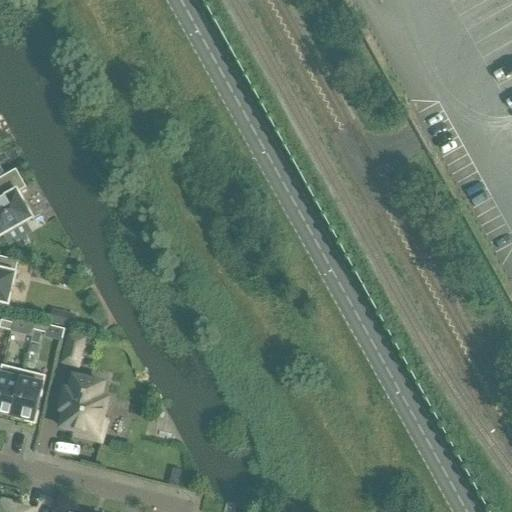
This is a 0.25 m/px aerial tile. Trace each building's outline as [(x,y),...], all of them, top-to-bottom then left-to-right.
[(0,236),(33,219),(18,193),(27,188),(17,170),(5,176),(0,178),(0,236)] [(18,263),(0,258),(0,303),(8,305),(18,263)] [(13,324),(11,332),(21,335),(24,321),(15,319),(13,324)] [(0,329),(11,332),(13,324),(1,322),(0,326),(0,329)] [(35,324),(34,332),(45,334),(47,326),(35,324)] [(79,370),(87,339),(68,334),(60,365),(79,370)] [(0,414),(13,418),(24,372),(2,366),(1,370),(2,371),(0,378),(0,414)] [(24,372),(13,418),(24,420),(24,422),(36,425),(39,413),(37,413),(46,377),(24,372)] [(102,394),(60,384),(54,409),(67,412),(64,424),(76,427),(75,431),(89,435),(90,431),(93,431),(102,394)] [(0,511),(31,511),(17,508),(17,505),(0,500),(0,511)]
